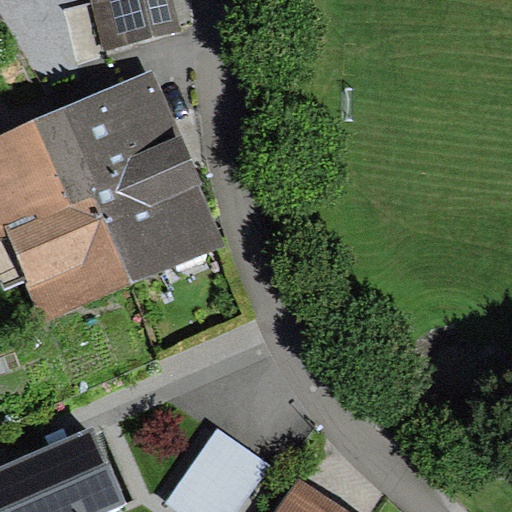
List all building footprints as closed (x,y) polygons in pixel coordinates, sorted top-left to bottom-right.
[(118,0),(128,41),(172,30),(165,0),(118,0)] [(60,129),(86,189),(121,268),(201,234),(182,190),(193,185),(152,89),(60,129)] [(76,288),(121,268),(86,189),(60,129),(0,154),(0,239),(1,241),(14,236),(42,302),(76,288)] [(111,511),(122,507),(90,434),(0,473),(0,511),(111,511)] [(238,511),(263,478),(208,439),(156,511),(155,511),(238,511)]
